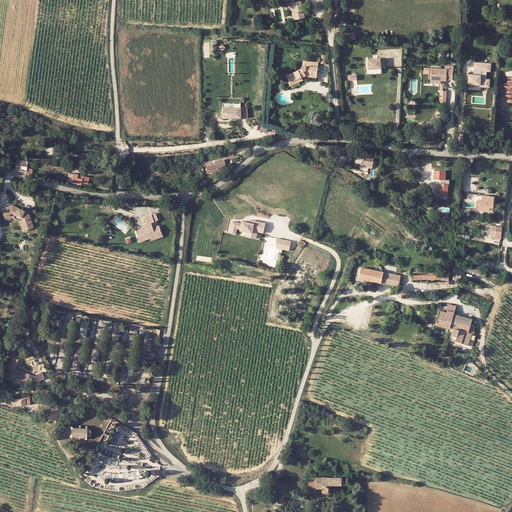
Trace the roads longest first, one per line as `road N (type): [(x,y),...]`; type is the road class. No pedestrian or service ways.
road 1 (residential): [(240,493),(272,471),(283,449),(338,266),(331,250),(301,238)]
road 2 (unclassified): [(184,197),(153,418),(170,456)]
road 3 (unclassified): [(112,0),(115,175),(123,196)]
road 4 (unclassified): [(0,391),(48,393),(114,416),(170,456)]
road 5 (unclassified): [(353,143),(511,158)]
road 6 (unclassified): [(184,197),(222,183),(272,145),(327,140)]
road 7 (unclassified): [(0,164),(69,190),(123,196)]
